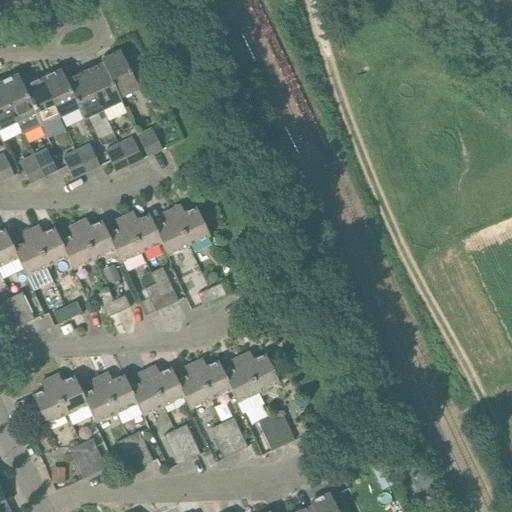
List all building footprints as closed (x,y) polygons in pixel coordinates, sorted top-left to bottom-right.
[(119,98),(138,90),(120,52),(100,61),(102,64),(120,102),(121,102),(119,98)] [(101,111),(120,102),(102,64),(84,73),(101,111)] [(78,109),(66,81),(61,71),(42,79),(60,118),(78,109)] [(83,120),(101,111),(84,73),(66,81),(78,109),(79,109),(83,120)] [(41,127),(23,88),(17,75),(0,83),(0,87),(17,124),(22,135),(22,136),(41,127)] [(41,127),(60,118),(42,79),(23,88),(41,127)] [(0,131),(17,124),(0,87),(0,131)] [(152,130),(137,137),(147,158),(162,151),(152,130)] [(118,146),(128,167),(142,160),(132,140),(118,146)] [(76,152),(85,174),(99,167),(89,146),(76,152)] [(115,173),(128,167),(118,146),(105,152),(115,173)] [(33,157),(43,178),(57,172),(46,150),(33,157)] [(72,180),(85,174),(76,152),(62,159),(72,180)] [(0,156),(0,182),(0,183),(13,176),(3,155),(0,156)] [(29,185),(43,178),(33,157),(19,163),(29,185)] [(189,248),(211,238),(197,209),(184,215),(180,206),(172,210),(189,248)] [(168,258),(189,248),(172,210),(162,215),(165,223),(154,228),(162,245),(168,258)] [(162,245),(154,228),(149,215),(137,221),(133,213),(124,217),(142,255),(162,245)] [(122,264),(142,255),(124,217),(114,222),(118,230),(107,235),(122,264)] [(122,264),(107,235),(101,222),(90,228),(86,220),(77,224),(95,262),(115,252),(121,265),(122,264)] [(74,271),(95,262),(77,224),(67,228),(71,236),(60,242),(68,258),(74,271)] [(68,258),(60,242),(54,229),(42,235),(39,226),(30,231),(47,268),(68,258)] [(18,259),(13,249),(4,230),(0,232),(0,267),(18,259)] [(26,278),(47,268),(30,231),(20,235),(24,243),(13,249),(18,259),(26,278)] [(121,281),(114,266),(101,272),(108,287),(121,281)] [(151,274),(156,284),(167,279),(162,268),(151,274)] [(144,290),(156,284),(151,274),(150,274),(150,273),(142,277),(139,282),(143,290),(144,290)] [(173,291),(167,279),(156,284),(167,307),(178,302),(173,291)] [(209,290),(207,291),(202,279),(183,287),(193,311),(214,302),(209,290)] [(167,307),(156,284),(144,290),(155,313),(167,307)] [(209,290),(214,302),(226,296),(220,285),(209,290)] [(11,298),(24,325),(34,320),(21,293),(11,298)] [(0,297),(0,303),(10,299),(8,294),(0,297)] [(114,302),(119,313),(130,308),(125,297),(114,302)] [(0,307),(11,331),(24,325),(11,298),(10,299),(0,303),(0,307)] [(66,307),(72,319),(82,314),(76,302),(66,307)] [(107,319),(119,313),(114,302),(102,308),(107,319)] [(59,325),(72,319),(66,307),(53,313),(59,325)] [(259,394),(279,384),(265,355),(253,361),(249,353),(241,357),(259,394)] [(238,404),(259,394),(241,357),(231,361),(235,370),(224,375),(238,404)] [(238,404),(224,375),(218,362),(206,368),(202,360),(194,364),(211,401),(231,391),(237,404),(238,404)] [(190,411),(211,401),(194,364),(184,368),(188,376),(177,382),(190,411)] [(190,411),(177,382),(171,369),(161,374),(157,366),(146,371),(164,408),(184,399),(190,411)] [(143,418),(164,408),(146,371),(137,375),(140,383),(129,388),(143,418)] [(143,418),(129,388),(124,376),(111,381),(108,373),(99,377),(117,414),(136,405),(142,418),(143,418)] [(96,424),(82,395),(74,377),(62,383),(58,375),(49,379),(66,416),(87,406),(96,425),(96,424)] [(96,424),(117,414),(99,377),(89,382),(93,390),(82,395),(96,424)] [(45,426),(66,416),(49,379),(40,383),(44,391),(32,397),(45,426)] [(269,416),(284,446),(294,442),(280,411),(269,416)] [(271,452),(284,446),(269,416),(257,422),(271,452)] [(222,424),(236,454),(247,448),(233,419),(222,424)] [(224,459),(236,454),(222,424),(210,430),(224,459)] [(175,431),(189,461),(200,455),(186,426),(175,431)] [(177,466),(189,461),(175,431),(163,437),(177,466)] [(128,437),(142,467),(153,462),(139,432),(128,437)] [(130,473),(142,467),(128,437),(116,443),(130,473)] [(94,475),(106,469),(92,440),(80,445),(94,475)] [(83,480),(94,475),(80,445),(68,451),(83,480)] [(386,485),(392,481),(380,460),(374,463),(386,485)] [(56,471),(53,484),(62,486),(64,473),(56,471)] [(438,491),(431,495),(436,504),(442,501),(438,491)] [(337,511),(329,494),(309,503),(311,507),(313,511),(337,511)]
